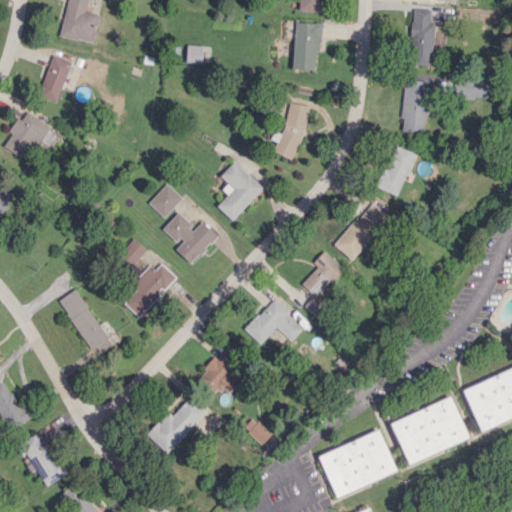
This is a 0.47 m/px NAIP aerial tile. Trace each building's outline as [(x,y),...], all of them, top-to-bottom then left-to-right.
[(66,0),(59,35),(93,42),(98,13),(85,10),(87,0),(66,0)] [(322,0),(298,0),(299,11),(322,12),(322,0)] [(433,22),(429,22),(429,9),(411,9),(409,63),(432,64),(433,22)] [(292,68),(317,69),(318,22),(293,21),(292,68)] [(184,61),(201,63),(203,46),(187,44),(184,61)] [(55,101),(71,62),(52,54),(37,94),(55,101)] [(399,131),(423,133),(428,81),(405,78),(399,131)] [(487,80),(455,78),(453,96),(486,98),(487,80)] [(296,158),(307,105),(288,101),(282,134),(276,133),(271,153),(296,158)] [(46,148),(57,132),(26,112),(21,119),(17,117),(8,130),(11,132),(2,146),(21,159),(33,140),(46,148)] [(414,150),(393,142),(378,187),(399,195),(414,150)] [(262,187),(233,160),(219,175),(227,182),(221,188),(227,194),(216,205),(231,219),(262,187)] [(147,202),(163,217),(181,197),(166,183),(147,202)] [(0,210),(12,201),(0,184),(0,210)] [(334,245),(352,260),(389,215),(370,200),(334,245)] [(162,228),(178,243),(173,248),(190,263),(216,235),(200,220),(193,227),(177,212),(162,228)] [(145,247),(131,237),(118,256),(132,266),(145,247)] [(344,269),(324,250),(312,262),(317,266),(299,284),(312,297),(304,305),(316,317),(337,295),(328,287),(344,269)] [(123,302),(138,316),(175,276),(160,262),(154,269),(149,264),(131,284),(136,289),(123,302)] [(58,299),(95,356),(112,344),(75,288),(58,299)] [(275,327),(290,341),(301,329),(286,315),(289,312),(274,297),(244,329),(260,343),(275,327)] [(199,377),(214,394),(222,387),(226,392),(247,373),(224,348),(203,367),(206,370),(199,377)] [(511,367),(462,388),(479,430),(511,416),(511,367)] [(0,412),(10,429),(28,419),(5,379),(0,381),(0,412)] [(407,463),(469,439),(451,396),(390,421),(407,463)] [(146,434),(166,453),(205,412),(189,397),(172,415),(167,411),(146,434)] [(261,444),(271,434),(252,417),(242,427),(261,444)] [(397,471),(379,429),(318,454),(335,497),(397,471)] [(45,486),(64,474),(38,432),(19,444),(45,486)]
